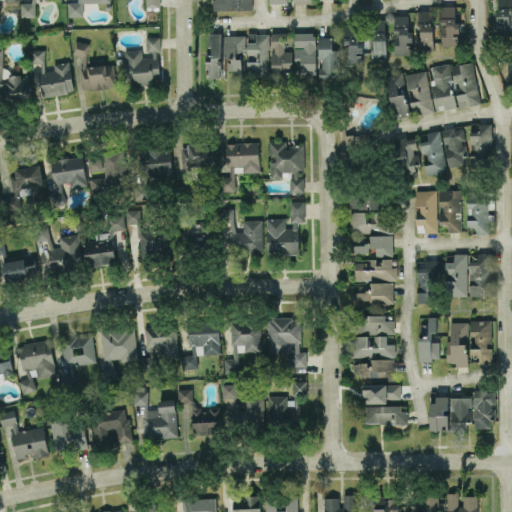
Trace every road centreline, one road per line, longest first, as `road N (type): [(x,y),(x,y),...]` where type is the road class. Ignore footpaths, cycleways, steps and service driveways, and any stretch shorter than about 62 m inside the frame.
road 1 (residential): [(511,460),(198,466),(0,499)]
road 2 (residential): [(321,115),(331,461)]
road 3 (residential): [(328,285),(181,290),(0,317)]
road 4 (residential): [(321,115),(304,108),(187,110),(0,136)]
